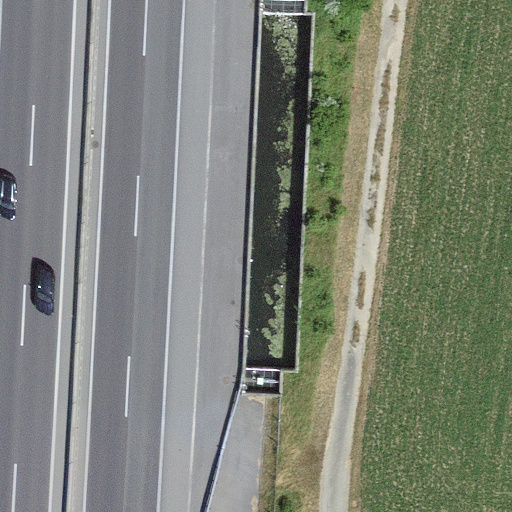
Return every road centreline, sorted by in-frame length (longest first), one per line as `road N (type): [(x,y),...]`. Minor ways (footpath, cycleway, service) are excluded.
road 1 (track): [(335,511),(398,0)]
road 2 (motorway): [(121,511),(146,0)]
road 3 (motorway): [(38,0),(13,511)]
